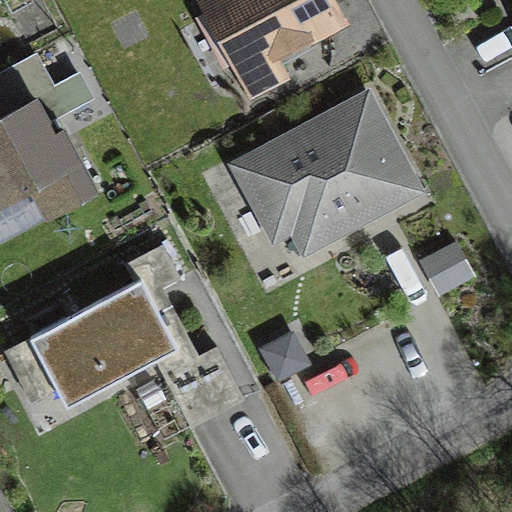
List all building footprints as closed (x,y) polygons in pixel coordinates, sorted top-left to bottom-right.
[(208,0),(243,71),(338,26),(325,0),(208,0)] [(43,100),(0,122),(0,193),(31,177),(49,210),(91,188),(43,100)] [(365,102),(238,169),(284,255),(411,188),(365,102)] [(178,346),(149,292),(181,276),(162,241),(124,261),(134,280),(30,334),(67,405),(178,346)] [(163,373),(191,426),(244,398),(216,344),(163,373)]
